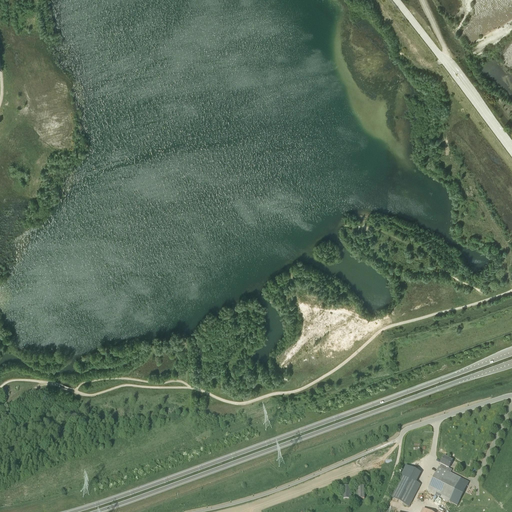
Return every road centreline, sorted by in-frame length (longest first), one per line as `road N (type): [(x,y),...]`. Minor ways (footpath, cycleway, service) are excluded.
road 1 (primary): [(511,352),(68,511)]
road 2 (primary): [(97,511),(511,363)]
road 3 (residential): [(511,395),(407,428),(400,438)]
